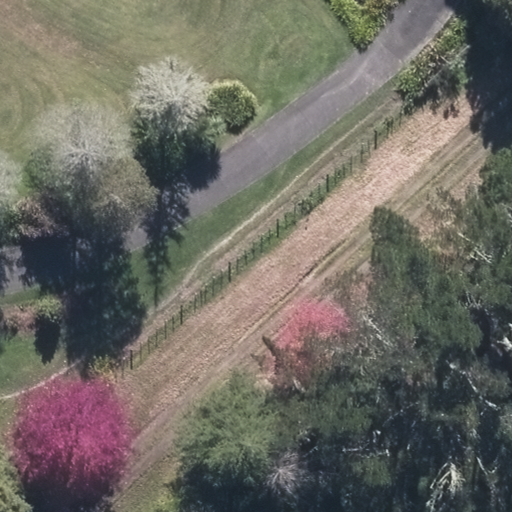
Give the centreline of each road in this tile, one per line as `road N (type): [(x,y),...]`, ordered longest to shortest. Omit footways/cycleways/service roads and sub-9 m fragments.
road 1 (track): [(511,117),(63,511)]
road 2 (track): [(413,0),(378,55),(199,197),(0,283)]
